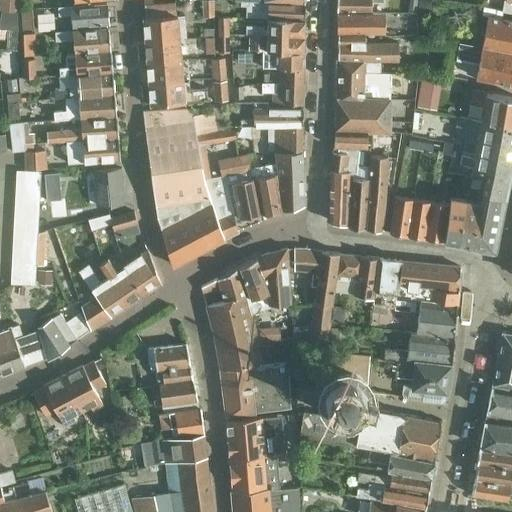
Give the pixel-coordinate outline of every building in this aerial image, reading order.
[(1,0),(0,9),(14,10),(15,0),(1,0)] [(202,0),(202,15),(214,15),(213,0),(202,0)] [(305,2),(304,2),(263,1),(262,0),(240,0),(240,4),(245,5),(245,16),(268,17),(304,18),(305,2)] [(337,0),(337,11),(371,10),(370,0),(337,0)] [(511,0),(483,0),(482,5),(511,10),(511,0)] [(72,26),(108,23),(106,2),(58,6),(58,15),(71,14),(72,26)] [(179,37),(183,36),(186,36),(183,14),(176,15),(175,2),(144,4),(145,17),(143,17),(145,39),(179,37)] [(511,10),(482,5),(478,4),(477,13),(488,15),(486,26),(475,24),(472,43),(482,45),(511,50),(511,10)] [(22,8),(23,28),(33,27),(32,7),(22,8)] [(337,31),(365,31),(385,31),(385,10),(371,10),(337,11),(337,31)] [(217,32),(228,33),(228,16),(217,16),(217,32)] [(6,17),(5,31),(0,30),(0,44),(14,46),(17,19),(6,17)] [(304,34),(304,18),(268,17),(267,27),(264,27),(264,24),(246,24),(246,33),(248,33),(304,34)] [(73,38),(74,51),(110,48),(108,26),(55,31),(55,40),(73,38)] [(365,41),(365,31),(337,31),(337,57),(364,57),(365,70),(381,71),(380,57),(398,57),(398,41),(365,41)] [(23,32),(24,54),(34,53),(34,32),(23,32)] [(228,51),(228,33),(217,32),(217,51),(228,51)] [(304,51),(304,34),(248,33),(248,49),(262,49),(304,51)] [(181,58),(186,58),(183,36),(179,37),(145,39),(147,60),(181,58)] [(205,36),(205,52),(214,52),(214,36),(205,36)] [(511,82),(511,50),(482,45),(476,77),(481,78),(482,77),(511,82)] [(67,65),(59,66),(60,74),(68,74),(112,70),(110,48),(74,51),(66,52),(67,65)] [(303,66),(304,51),(262,49),(262,66),(278,66),(303,66)] [(211,58),(213,77),(226,76),(224,57),(211,58)] [(391,72),(381,71),(365,70),(364,57),(337,57),(336,96),(364,97),(364,96),(390,97),(391,72)] [(182,79),(188,79),(186,58),(181,58),(147,60),(148,82),(182,79)] [(20,77),(22,77),(31,77),(31,61),(19,61),(20,77)] [(303,82),(303,66),(278,66),(278,82),(303,82)] [(451,68),(449,78),(466,81),(468,71),(451,68)] [(55,98),(64,97),(114,92),(113,71),(68,74),(69,86),(54,88),(55,98)] [(24,91),(22,77),(20,77),(18,77),(19,92),(5,93),(6,103),(18,101),(21,101),(20,91),(24,91)] [(182,79),(148,82),(150,103),(184,101),(207,99),(206,87),(189,89),(188,79),(182,79)] [(212,80),(214,100),(228,99),(226,79),(212,80)] [(303,82),(278,82),(261,82),(261,91),(272,91),(272,103),(302,103),(303,82)] [(21,103),(38,109),(44,93),(27,87),(21,103)] [(481,120),(511,125),(511,96),(487,92),(488,90),(474,87),(471,100),(484,102),(481,120)] [(54,119),(81,117),(116,114),(114,92),(64,97),(66,109),(53,110),(54,119)] [(418,94),(416,105),(428,108),(430,96),(418,94)] [(395,97),(390,97),(364,96),(364,97),(336,96),(335,121),(389,123),(390,103),(394,103),(395,97)] [(8,123),(23,121),(23,116),(19,116),(18,101),(6,103),(8,123)] [(267,129),(302,129),(302,107),(268,107),(268,102),(253,102),(253,118),(240,118),(240,125),(267,125),(267,129)] [(217,130),(226,130),(223,104),(212,105),(213,110),(217,130)] [(217,130),(213,110),(193,114),(191,106),(142,109),(145,125),(152,176),(154,192),(158,213),(173,264),(213,243),(237,231),(235,218),(225,174),(221,174),(209,177),(203,144),(219,141),(217,130)] [(83,138),(118,135),(116,114),(81,117),(82,127),(46,130),(47,142),(65,140),(83,138)] [(511,155),(511,125),(481,120),(457,115),(456,124),(467,126),(461,162),(473,164),(471,175),(481,176),(478,191),(479,191),(483,192),(483,190),(505,195),(511,155)] [(29,143),(33,143),(32,132),(28,132),(27,121),(23,121),(8,123),(11,151),(22,150),(29,150),(29,143)] [(389,125),(389,123),(335,121),(334,145),(359,146),(366,146),(367,130),(394,131),(394,126),(389,125)] [(217,130),(219,141),(235,137),(234,129),(226,130),(217,130)] [(302,150),(302,129),(267,129),(267,149),(274,149),(274,151),(302,150)] [(83,138),(65,140),(67,162),(72,161),(120,157),(118,135),(83,138)] [(407,145),(432,149),(433,141),(408,136),(407,145)] [(24,169),(32,169),(47,166),(45,148),(33,149),(33,143),(29,143),(29,150),(22,150),(24,169)] [(357,163),(359,146),(334,145),(330,168),(351,170),(350,176),(368,177),(368,164),(357,163)] [(275,161),(283,208),(304,202),(302,150),(274,151),(275,161)] [(368,177),(365,227),(380,230),(384,208),(388,150),(382,150),(381,155),(369,154),(368,164),(368,177)] [(251,177),(249,167),(246,152),(218,158),(221,174),(225,174),(235,218),(261,212),(254,176),(251,177)] [(261,212),(283,208),(275,161),(249,167),(251,177),(254,176),(261,212)] [(93,169),(96,203),(124,200),(121,166),(93,169)] [(40,170),(32,169),(24,169),(16,168),(10,282),(34,283),(35,264),(43,264),(45,229),(37,231),(40,170)] [(365,227),(368,177),(350,176),(351,170),(330,168),(330,216),(330,218),(332,220),(334,221),(348,222),(348,224),(365,227)] [(495,247),(505,195),(483,190),(483,192),(479,191),(477,198),(478,200),(481,201),(473,244),(493,247),(495,247)] [(408,233),(413,196),(395,193),(389,231),(408,233)] [(467,198),(468,194),(463,193),(462,197),(450,195),(449,202),(443,239),(458,241),(467,198)] [(425,236),(431,199),(413,196),(408,233),(425,236)] [(481,201),(478,200),(467,198),(458,241),(473,244),(481,201)] [(443,239),(449,202),(431,199),(425,236),(443,239)] [(110,215),(111,222),(113,229),(135,223),(132,210),(110,215)] [(111,222),(110,215),(109,212),(87,218),(90,228),(111,222)] [(124,262),(144,293),(160,282),(147,247),(128,260),(124,262)] [(262,253),(273,303),(290,303),(286,247),(262,253)] [(124,262),(128,260),(120,248),(100,262),(106,270),(128,303),(144,293),(124,262)] [(331,303),(335,273),(338,251),(321,249),(293,248),(292,270),(312,271),(310,285),(316,286),(309,343),(327,343),(331,303)] [(355,276),(359,254),(338,251),(335,273),(338,274),(338,279),(350,281),(351,275),(355,276)] [(262,253),(238,266),(249,294),(244,295),(249,312),(269,304),(273,303),(262,253)] [(372,297),(374,289),(379,257),(359,254),(355,276),(358,276),(355,295),(372,297)] [(393,307),(400,260),(379,257),(374,289),(386,291),(386,294),(381,294),(380,301),(372,301),(372,305),(386,306),(393,307)] [(415,298),(457,303),(460,266),(417,262),(400,260),(393,307),(414,310),(415,302),(415,298)] [(128,303),(106,270),(102,273),(105,277),(100,280),(88,263),(78,269),(90,287),(91,286),(96,293),(80,304),(90,327),(111,315),(128,303)] [(244,295),(249,294),(238,266),(227,271),(214,278),(200,286),(203,295),(208,293),(207,292),(220,287),(224,299),(211,303),(210,298),(204,300),(213,330),(216,348),(219,367),(260,362),(256,342),(251,318),(249,312),(244,295)] [(455,319),(457,303),(415,298),(415,302),(419,303),(417,315),(455,319)] [(37,326),(37,328),(46,355),(47,358),(77,338),(89,327),(79,311),(65,320),(59,312),(37,326)] [(454,335),(455,319),(417,315),(415,332),(454,335)] [(46,355),(37,328),(22,334),(18,323),(10,326),(14,337),(24,364),(46,355)] [(0,367),(2,372),(24,364),(14,337),(10,326),(0,329),(0,367)] [(511,331),(501,330),(491,383),(511,387),(511,331)] [(454,335),(415,332),(409,332),(407,351),(383,348),(382,359),(396,360),(413,360),(413,357),(451,362),(454,335)] [(162,403),(196,397),(185,340),(148,348),(152,369),(155,369),(157,381),(158,381),(162,403)] [(341,414),(345,414),(349,414),(352,413),(354,412),(356,411),(358,410),(360,407),(362,404),(364,402),(364,400),(365,398),(365,396),(365,393),(365,390),(366,390),(369,356),(331,352),(329,382),(328,383),(326,385),(326,387),(325,389),(325,391),(325,393),(325,395),(325,398),(326,401),(326,402),(328,405),(329,407),(332,410),(334,411),(335,412),(337,413),(339,413),(341,414)] [(443,403),(451,362),(413,357),(413,360),(396,360),(396,364),(391,364),(390,368),(396,369),(395,375),(407,376),(407,372),(412,373),(411,383),(402,382),(401,393),(403,397),(443,403)] [(260,362),(219,367),(224,415),(289,407),(288,359),(260,362)] [(62,375),(80,410),(89,405),(92,411),(103,405),(94,389),(105,383),(93,360),(82,365),(81,364),(62,375)] [(72,414),(80,410),(62,375),(42,385),(43,386),(32,391),(45,415),(55,409),(64,426),(75,420),(72,414)] [(511,387),(491,383),(484,419),(511,423),(511,387)] [(178,435),(202,430),(198,406),(196,397),(162,403),(164,411),(158,413),(160,428),(170,427),(172,436),(178,435)] [(398,452),(404,413),(362,405),(360,420),(303,411),(298,437),(356,445),(356,444),(397,452),(398,452)] [(397,453),(433,459),(440,419),(404,413),(398,452),(397,452),(397,453)] [(225,419),(228,457),(284,452),(281,414),(225,419)] [(511,423),(484,419),(479,448),(511,451),(511,423)] [(165,462),(205,454),(207,453),(202,430),(178,435),(172,436),(158,439),(118,445),(123,470),(144,466),(144,464),(165,460),(165,462)] [(434,459),(433,459),(397,453),(396,453),(396,452),(370,448),(367,460),(387,462),(386,468),(391,469),(431,475),(434,459)] [(511,451),(479,448),(476,462),(511,467),(511,451)] [(133,511),(139,511),(211,499),(205,454),(165,462),(166,473),(168,490),(130,497),(133,511)] [(279,487),(276,455),(228,457),(228,463),(230,485),(231,490),(265,487),(268,487),(279,487)] [(511,473),(511,472),(511,467),(476,462),(473,478),(511,483),(511,473)] [(300,463),(301,477),(314,478),(316,465),(300,463)] [(427,491),(431,475),(391,469),(390,475),(358,471),(357,480),(368,482),(377,483),(377,484),(427,491)] [(0,484),(1,484),(14,481),(11,470),(0,472),(0,484)] [(511,483),(473,478),(471,493),(507,499),(508,492),(511,492),(511,483)] [(424,506),(427,491),(377,484),(377,483),(368,482),(367,489),(357,488),(355,495),(368,496),(424,506)] [(0,503),(32,495),(29,484),(11,488),(13,493),(4,495),(1,484),(0,484),(0,503)] [(232,511),(298,511),(297,486),(265,487),(231,490),(232,511)] [(0,511),(52,511),(46,491),(32,495),(0,503),(0,511)] [(212,511),(211,499),(139,511),(212,511)] [(423,511),(423,510),(369,500),(366,511),(423,511)]
